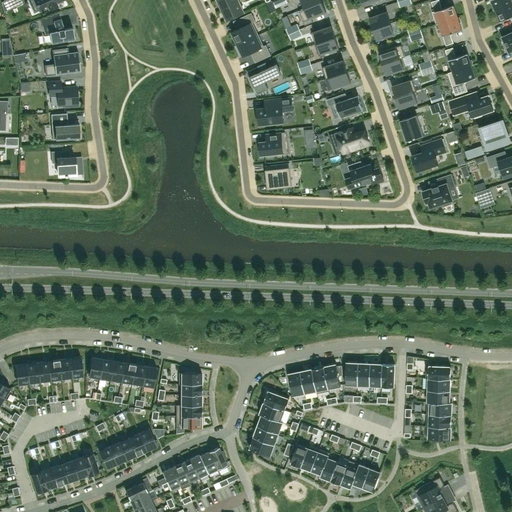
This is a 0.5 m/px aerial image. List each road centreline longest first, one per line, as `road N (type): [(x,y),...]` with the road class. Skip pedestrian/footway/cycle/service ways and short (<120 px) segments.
road 1 (residential): [(338,0),(406,184),(396,204),(250,197),(235,82),(213,34)]
road 2 (secondary): [(511,293),(0,269)]
road 3 (secondary): [(0,288),(511,305)]
road 4 (residential): [(0,184),(91,188),(102,178),(89,16),(81,0)]
road 5 (residential): [(249,362),(387,343),(511,357)]
road 6 (residential): [(0,349),(75,336),(249,362)]
road 7 (residential): [(36,511),(227,432)]
